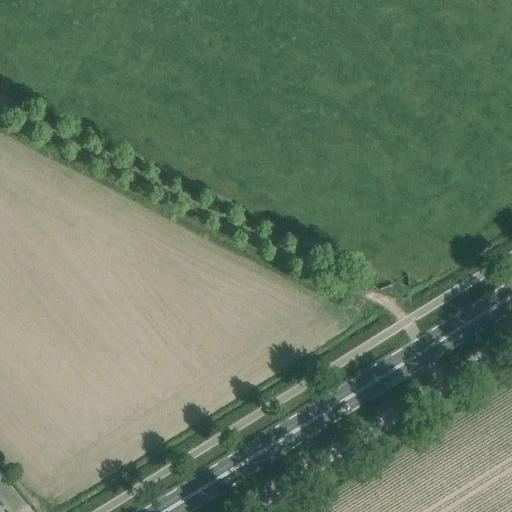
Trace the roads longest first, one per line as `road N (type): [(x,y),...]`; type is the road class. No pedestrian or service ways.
road 1 (primary): [(178,511),(511,305)]
road 2 (unclassified): [(243,511),(511,345)]
